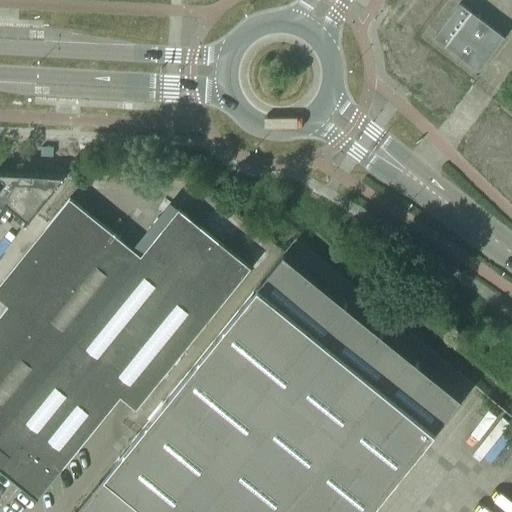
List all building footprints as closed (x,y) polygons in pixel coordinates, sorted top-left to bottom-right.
[(504,37),(460,3),(435,36),(478,70),(504,37)] [(0,217),(10,205),(27,218),(24,221),(26,222),(65,175),(63,174),(62,175),(0,171),(0,217)] [(0,429),(141,255),(70,197),(0,283),(0,296),(9,304),(0,315),(0,429)] [(141,255),(0,429),(0,446),(10,454),(0,465),(0,466),(38,497),(121,395),(141,411),(155,394),(150,390),(250,267),(179,208),(141,255)] [(369,511),(462,398),(284,254),(74,511),(369,511)]
